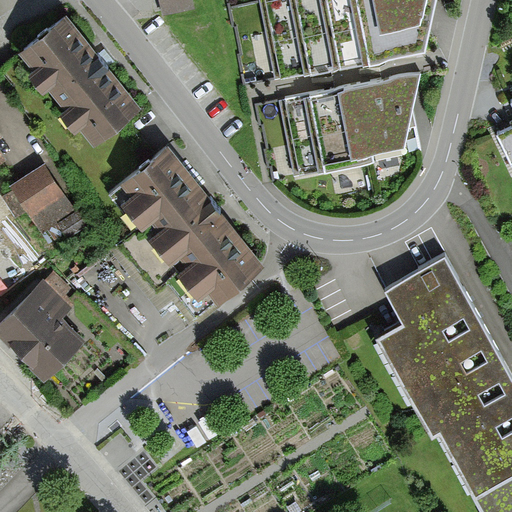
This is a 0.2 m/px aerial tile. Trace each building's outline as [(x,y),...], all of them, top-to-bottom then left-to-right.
[(165,0),(168,13),(198,7),(196,0),(165,0)] [(423,46),(432,0),(255,0),(271,76),(423,46)] [(99,138),(143,104),(73,15),(29,50),(99,138)] [(406,138),(416,69),(276,99),(293,173),(371,156),(369,146),(406,138)] [(511,158),(511,127),(500,133),(511,158)] [(212,298),(266,254),(174,142),(120,186),(212,298)] [(42,222),(75,201),(50,161),(17,182),(42,222)] [(478,495),(511,475),(511,369),(452,259),(391,293),(408,325),(383,338),(435,433),(442,429),(478,495)] [(0,325),(49,375),(87,338),(65,315),(77,303),(49,275),(0,323),(0,325)] [(511,511),(511,475),(478,495),(487,511),(511,511)]
